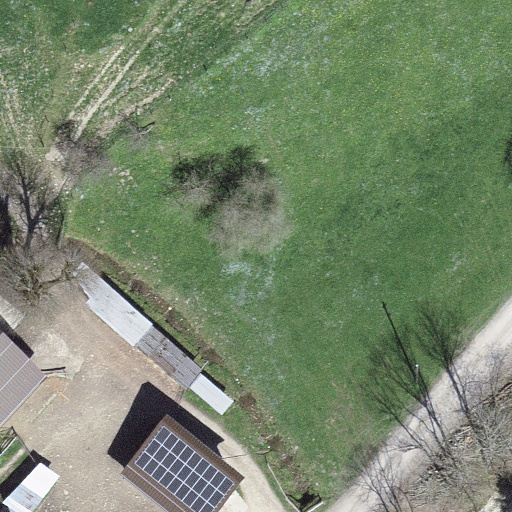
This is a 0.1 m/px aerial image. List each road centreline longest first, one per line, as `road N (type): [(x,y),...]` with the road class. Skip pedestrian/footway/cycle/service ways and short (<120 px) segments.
road 1 (track): [(0,483),(72,417),(123,404),(154,408),(204,434),(243,470),(265,511)]
road 2 (track): [(123,404),(0,186)]
road 3 (unclassified): [(357,511),(511,327)]
